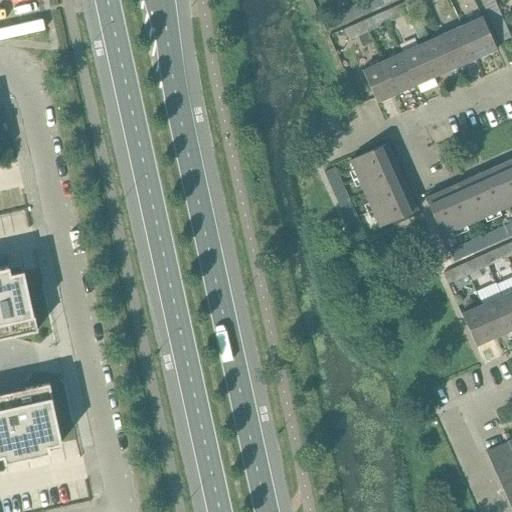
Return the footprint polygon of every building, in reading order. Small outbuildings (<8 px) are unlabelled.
[(362,14),(375,8),(370,0),(364,0),(357,3),(362,14)] [(417,0),(408,0),(404,2),(408,13),(421,7),(417,0)] [(395,19),(408,13),(404,2),(390,8),(395,19)] [(349,20),(362,14),(357,3),(344,9),(349,20)] [(485,9),(491,22),(501,17),(495,4),(485,9)] [(376,14),(364,20),(369,30),(381,25),(376,14)] [(482,16),(462,26),(476,58),(496,49),(482,16)] [(491,22),(496,35),(507,30),(501,17),(491,22)] [(356,36),(369,30),(364,20),(351,26),(356,36)] [(476,58),(462,26),(442,34),(456,67),(476,58)] [(442,34),(422,43),(437,76),(456,67),(442,34)] [(437,76),(422,43),(402,52),(417,84),(437,76)] [(402,52),(383,61),(397,93),(417,84),(402,52)] [(362,70),(375,98),(377,102),(397,93),(383,61),(362,70)] [(350,159),(357,176),(394,160),(386,143),(350,159)] [(401,176),(394,160),(357,176),(365,193),(401,176)] [(508,205),(511,203),(511,170),(508,161),(491,169),(508,205)] [(334,167),(333,167),(324,172),(328,180),(338,175),(334,167)] [(491,213),(508,205),(491,169),(475,176),(491,213)] [(342,183),(338,175),(328,180),(332,188),(342,183)] [(365,193),(372,210),(409,193),(401,176),(365,193)] [(474,220),(491,213),(475,176),(458,184),(474,220)] [(335,196),(345,192),(342,183),(332,188),(335,196)] [(458,228),(474,220),(458,184),(441,191),(458,228)] [(441,235),(458,228),(441,191),(425,199),(441,235)] [(349,200),(345,192),(335,196),(339,204),(349,200)] [(416,210),(409,193),(372,210),(380,226),(416,210)] [(343,213),(353,208),(349,200),(339,204),(343,213)] [(356,217),(353,208),(343,213),(346,221),(356,217)] [(350,229),(360,225),(356,217),(346,221),(350,229)] [(503,239),(511,234),(511,222),(498,228),(503,239)] [(350,229),(354,238),(364,233),(360,225),(350,229)] [(486,246),(503,239),(498,228),(482,236),(486,246)] [(470,254),(486,246),(482,236),(465,243),(470,254)] [(511,241),(502,246),(507,257),(511,254),(511,241)] [(454,261),(470,254),(465,243),(449,250),(454,261)] [(502,246),(490,251),(495,262),(507,257),(502,246)] [(20,249),(20,265),(34,264),(34,249),(20,249)] [(476,258),(463,264),(468,274),(481,268),(476,258)] [(463,264),(450,269),(455,280),(468,274),(463,264)] [(0,331),(12,329),(12,332),(13,336),(16,335),(17,335),(37,330),(32,311),(31,311),(23,272),(10,274),(8,267),(0,269),(0,331)] [(511,291),(501,296),(511,319),(511,291)] [(511,319),(501,296),(482,305),(496,337),(511,330),(511,319)] [(496,337),(482,305),(461,314),(476,346),(496,337)] [(0,456),(3,456),(5,463),(49,453),(48,446),(61,443),(52,404),(53,403),(48,384),(30,388),(28,389),(28,388),(25,389),(27,396),(1,401),(0,396),(0,456)] [(511,452),(511,450),(508,441),(486,451),(491,462),(511,452)] [(511,465),(511,452),(491,462),(496,473),(511,465)] [(511,479),(511,465),(496,473),(501,484),(511,479)] [(511,492),(511,479),(501,484),(506,495),(511,492)]
